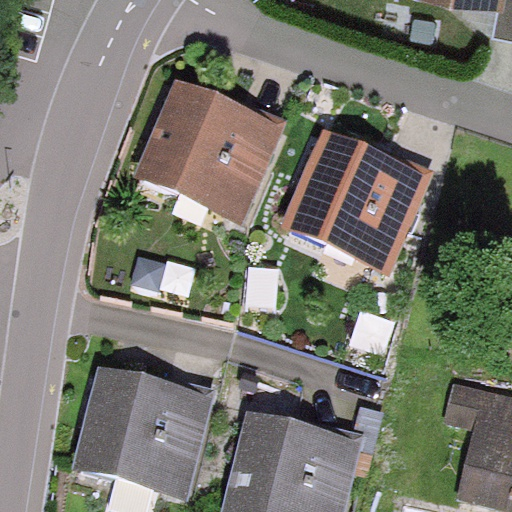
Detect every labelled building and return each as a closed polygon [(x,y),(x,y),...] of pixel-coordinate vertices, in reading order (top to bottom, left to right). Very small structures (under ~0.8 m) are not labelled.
[(511,0),(498,0),(492,32),(511,35),(511,0)] [(285,129),(178,82),(135,177),(243,224),(285,129)] [(435,176),(326,129),(282,231),(391,278),(435,176)] [(186,391),(100,370),(75,472),(188,500),(215,392),(188,385),(186,391)] [(459,504),(494,511),(511,511),(511,398),(455,385),(445,426),(476,433),(459,504)] [(363,409),(356,435),(366,438),(356,476),(368,479),(384,415),(363,409)] [(336,437),(248,414),(222,511),(346,511),(356,476),(366,438),(356,435),(338,430),(336,437)]
